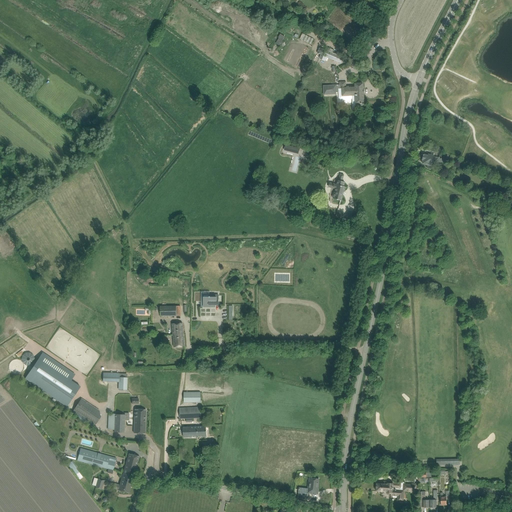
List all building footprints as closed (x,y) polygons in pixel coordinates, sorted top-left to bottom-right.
[(279,46),(285,37),(280,34),(278,37),(279,38),(276,43),(279,46)] [(319,48),(317,53),(319,53),(318,54),(320,54),(321,54),(320,58),(326,61),(324,60),(326,55),(336,59),(335,61),(341,63),(343,57),(341,56),(342,53),(337,51),(336,54),(333,52),(334,50),(328,47),(327,50),(320,47),(319,48)] [(340,85),(323,85),(324,95),(336,95),(336,92),(339,92),(339,99),(340,100),(351,99),(352,98),(352,95),(357,95),(358,106),(364,106),(363,83),(355,84),(356,88),(346,88),(346,82),(340,82),(340,85)] [(447,159),(445,158),(446,156),(440,154),(439,158),(434,157),(434,156),(428,155),(428,156),(424,155),(423,154),(423,156),(422,157),(422,159),(422,160),(423,160),(423,164),(428,165),(427,168),(434,170),(436,161),(441,162),(444,163),(444,161),(447,162),(447,159)] [(334,193),(332,197),(334,198),(333,199),(341,201),(345,187),(344,186),(345,182),(342,182),(344,175),(340,174),(339,181),(338,180),(337,185),(335,184),(334,186),(334,187),(334,188),(336,189),(335,194),(334,193)] [(204,305),(210,305),(210,306),(213,306),(213,307),(216,307),(216,305),(219,305),(219,295),(210,295),(210,297),(204,297),(204,305)] [(177,306),(160,306),(160,316),(177,316),(177,306)] [(172,323),(173,337),(174,347),(184,346),(183,323),(172,323)] [(25,350),(19,360),(28,366),(34,356),(25,350)] [(25,378),(67,406),(80,387),(71,380),(75,375),(42,353),(25,378)] [(119,373),(103,373),(103,381),(119,382),(119,377),(119,373)] [(127,377),(119,377),(119,382),(118,390),(127,390),(127,377)] [(184,392),(184,402),(201,402),(201,392),(184,392)] [(81,398),(79,402),(73,411),(95,425),(101,416),(99,410),(81,398)] [(180,408),(180,418),(201,417),(201,407),(180,408)] [(146,409),(135,409),(134,433),(145,434),(146,409)] [(109,414),(109,417),(115,418),(114,429),(114,432),(124,433),(125,420),(125,414),(109,414)] [(183,427),(184,437),(207,436),(206,426),(196,427),(196,425),(194,426),(194,427),(183,427)] [(81,448),(77,461),(113,471),(116,462),(109,460),(110,456),(81,448)] [(130,488),(133,478),(139,457),(129,454),(123,475),(121,474),(121,477),(122,478),(120,485),(114,483),(112,489),(119,490),(129,493),(130,488)] [(73,461),(68,465),(73,471),(77,467),(73,461)] [(96,486),(96,487),(102,489),(104,480),(98,478),(96,486)] [(317,494),(319,479),(310,478),(310,482),(309,482),(308,492),(299,491),(298,498),(309,500),(310,493),(317,494)] [(397,488),(398,484),(388,483),(388,482),(384,482),(384,483),(377,483),(377,490),(376,491),(377,491),(387,492),(387,493),(391,493),(392,493),(393,490),(395,490),(395,487),(397,488)] [(400,484),(398,484),(397,488),(395,487),(395,490),(393,490),(392,493),(391,493),(392,493),(391,495),(398,496),(398,501),(403,501),(404,491),(416,492),(416,489),(417,484),(412,484),(411,485),(404,484),(404,483),(400,482),(400,484)] [(437,500),(437,493),(437,490),(434,490),(434,500),(429,500),(429,507),(431,507),(431,508),(433,508),(433,507),(436,507),(436,500),(437,500)]
